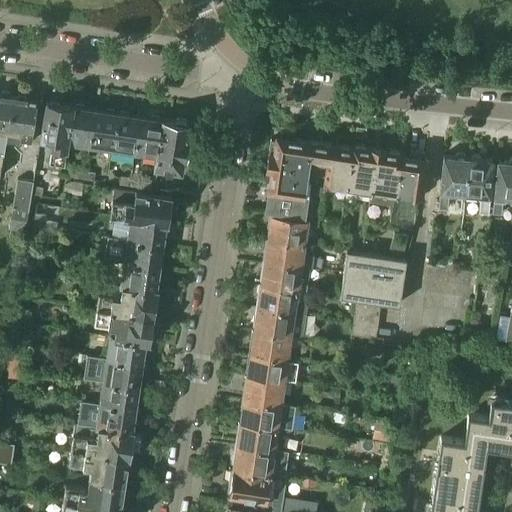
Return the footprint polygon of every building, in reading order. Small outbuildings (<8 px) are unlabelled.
[(0,144),(5,145),(7,131),(13,95),(12,95),(12,93),(10,91),(4,90),(1,91),(0,93),(0,92),(0,144)] [(15,95),(13,95),(7,131),(21,133),(21,135),(32,137),(38,98),(27,97),(27,96),(25,93),(19,92),(15,94),(15,95)] [(51,98),(49,100),(47,100),(41,135),(52,137),(48,159),(64,161),(68,140),(69,140),(74,105),(73,105),(74,104),(60,102),(59,99),(51,98)] [(69,140),(90,143),(96,108),(86,107),(84,104),(78,103),(74,105),(69,140)] [(105,110),(96,108),(90,143),(113,147),(118,112),(117,112),(115,109),(108,108),(105,110)] [(133,166),(135,150),(141,115),(132,114),(129,111),(123,110),(120,112),(118,112),(113,147),(111,162),(133,166)] [(150,117),(141,115),(135,150),(157,153),(162,119),(161,118),(159,116),(153,115),(150,117)] [(162,117),(162,119),(157,153),(155,164),(183,169),(185,157),(187,157),(190,137),(188,136),(190,121),(187,121),(185,118),(178,117),(175,119),(162,117)] [(356,127),(356,137),(366,138),(367,128),(356,127)] [(271,138),(266,167),(271,168),(268,189),(269,189),(302,193),(306,171),(308,158),(310,141),(294,139),(294,137),(295,133),(281,131),(280,135),(276,135),(275,138),(271,138)] [(308,158),(306,171),(325,174),(323,184),(346,188),(351,147),(310,141),(308,158)] [(351,147),(346,188),(370,191),(373,192),(380,149),(366,147),(364,146),(357,145),(354,146),(352,146),(352,147),(351,147)] [(370,191),(369,201),(392,204),(394,195),(395,189),(401,154),(401,152),(398,150),(392,149),(390,150),(380,149),(373,192),(370,191)] [(395,189),(394,195),(419,199),(425,158),(426,152),(410,149),(409,156),(401,154),(395,189)] [(455,155),(443,154),(439,207),(448,208),(449,197),(451,197),(452,191),(465,192),(468,157),(466,157),(467,155),(464,152),(458,152),(455,154),(455,155)] [(471,157),(468,157),(465,192),(479,193),(478,200),(480,200),(479,211),(489,211),(493,159),(483,158),(483,157),(480,154),(474,153),(471,156),(471,157)] [(505,203),(506,197),(511,197),(511,156),(511,157),(508,159),(508,160),(497,159),(493,212),(502,213),(503,202),(505,203)] [(73,176),(83,178),(85,169),(74,168),(73,176)] [(95,171),(85,169),(83,178),(94,180),(95,171)] [(121,175),(119,183),(130,185),(131,177),(121,175)] [(140,187),(141,179),(131,177),(130,185),(140,187)] [(10,228),(25,231),(34,181),(19,178),(10,228)] [(161,180),(152,178),(150,188),(159,189),(161,180)] [(72,193),(82,194),(83,183),(73,181),(72,193)] [(311,185),(310,193),(321,195),(322,187),(311,185)] [(42,194),(43,187),(34,186),(33,193),(42,194)] [(113,197),(111,213),(131,216),(167,221),(168,222),(170,208),(173,206),(175,198),(172,196),(172,194),(137,189),(115,186),(113,197)] [(269,189),(266,208),(290,212),(306,214),(309,194),(302,193),(269,189)] [(46,213),(36,211),(34,223),(44,224),(46,213)] [(267,227),(266,234),(268,236),(268,238),(303,243),(306,222),(309,223),(309,224),(317,225),(319,216),(306,214),(290,212),(290,216),(272,213),(270,226),(267,227)] [(131,216),(128,236),(164,242),(165,234),(168,232),(170,224),(167,222),(167,221),(131,216)] [(42,235),(44,224),(34,223),(32,233),(42,235)] [(108,233),(104,257),(124,260),(160,266),(162,254),(165,252),(167,245),(164,242),(128,236),(108,233)] [(265,240),(264,248),(266,249),(265,261),(300,266),(310,267),(321,269),(322,259),(313,258),(313,255),(302,253),(303,243),(268,238),(268,239),(265,240)] [(342,248),(352,250),(353,244),(349,239),(344,239),(342,248)] [(339,295),(355,298),(350,334),(376,337),(382,302),(399,305),(406,259),(347,249),(339,295)] [(38,260),(28,258),(26,269),(36,271),(38,260)] [(124,260),(121,284),(158,289),(158,288),(157,287),(160,285),(162,278),(159,275),(160,266),(124,260)] [(260,272),(259,280),(261,282),(261,283),(296,289),(306,290),(310,267),(300,266),(265,261),(263,271),(260,272)] [(35,282),(36,271),(26,269),(25,280),(35,282)] [(99,290),(96,305),(118,308),(154,314),(156,303),(159,301),(160,294),(158,291),(158,289),(121,284),(105,282),(104,291),(99,290)] [(258,286),(257,293),(259,295),(258,307),(293,312),(306,314),(307,304),(305,301),(306,290),(296,289),(261,283),(261,285),(258,286)] [(96,305),(94,320),(116,324),(114,333),(150,339),(151,337),(154,335),(155,328),(152,325),(154,314),(118,308),(96,305)] [(253,318),(252,325),(255,327),(254,329),(290,334),(303,336),(306,314),(293,312),(258,307),(256,317),(253,318)] [(30,311),(20,309),(18,319),(28,321),(30,311)] [(26,333),(28,321),(18,319),(16,331),(26,333)] [(484,321),(470,319),(468,332),(482,335),(484,321)] [(251,332),(250,339),(253,341),(251,352),(286,357),(290,334),(254,329),(254,330),(251,332)] [(111,333),(107,356),(146,362),(147,352),(150,351),(152,343),(149,341),(149,340),(150,341),(150,339),(114,333),(111,333)] [(417,345),(408,344),(407,352),(416,353),(417,345)] [(246,364),(245,372),(248,373),(247,375),(283,381),(283,379),(296,382),(300,358),(286,357),(251,352),(249,363),(246,364)] [(87,353),(84,377),(104,380),(142,385),(142,384),(146,383),(147,375),(144,373),(146,362),(107,356),(87,353)] [(22,357),(12,355),(11,366),(20,367),(22,357)] [(18,378),(20,367),(11,366),(9,377),(18,378)] [(244,378),(243,385),(246,387),(244,398),(279,403),(283,381),(247,375),(247,377),(244,378)] [(104,380),(101,400),(139,405),(140,397),(144,396),(145,388),(142,386),(142,385),(104,380)] [(15,398),(6,396),(4,407),(13,409),(15,398)] [(81,397),(78,419),(98,423),(136,429),(136,428),(139,426),(140,419),(137,416),(139,405),(101,400),(81,397)] [(240,410),(238,418),(241,420),(241,421),(276,426),(290,428),(293,406),(279,403),(244,398),(242,409),(240,410)] [(468,413),(464,440),(486,443),(487,442),(494,443),(494,445),(511,447),(511,401),(491,399),(488,416),(468,413)] [(12,420),(13,409),(4,407),(2,418),(12,420)] [(75,419),(71,446),(94,449),(129,455),(130,456),(133,442),(136,440),(137,432),(134,430),(136,430),(136,429),(98,423),(78,419),(75,419)] [(393,422),(378,420),(376,438),(391,440),(393,422)] [(238,424),(236,431),(239,433),(237,444),(272,450),(276,426),(241,421),(240,423),(238,424)] [(433,487),(479,494),(482,472),(480,472),(481,465),(483,465),(486,443),(464,440),(441,437),(433,487)] [(14,443),(0,440),(0,461),(11,464),(14,443)] [(233,457),(232,464),(234,466),(234,467),(269,473),(285,475),(288,452),(272,450),(237,444),(235,456),(233,457)] [(71,446),(69,461),(92,464),(90,475),(125,480),(128,478),(130,470),(127,468),(129,455),(94,449),(71,446)] [(229,495),(228,504),(264,510),(268,510),(268,508),(281,510),(284,495),(287,475),(285,475),(269,473),(234,467),(233,467),(232,471),(229,472),(228,479),(231,481),(229,495)] [(65,483),(63,497),(85,501),(123,506),(121,506),(123,492),(126,491),(128,483),(125,481),(125,480),(90,475),(89,474),(87,486),(65,483)] [(318,481),(300,478),(299,486),(316,488),(318,481)] [(476,511),(479,494),(433,487),(429,511),(476,511)] [(284,495),(281,510),(290,511),(296,511),(303,511),(305,499),(284,495)] [(63,497),(60,511),(121,511),(123,506),(85,501),(63,497)]
